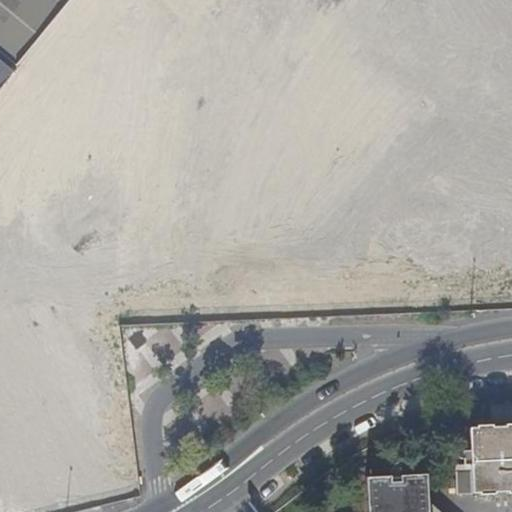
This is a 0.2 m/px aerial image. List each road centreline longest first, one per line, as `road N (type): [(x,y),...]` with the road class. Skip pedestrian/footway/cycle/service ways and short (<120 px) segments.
road 1 (unclassified): [(489,332),(234,339),(158,403),(151,441),(158,508)]
road 2 (primary): [(489,332),(372,371),(276,424),(158,508)]
road 3 (primary): [(204,511),(305,438),(393,391),(511,359)]
